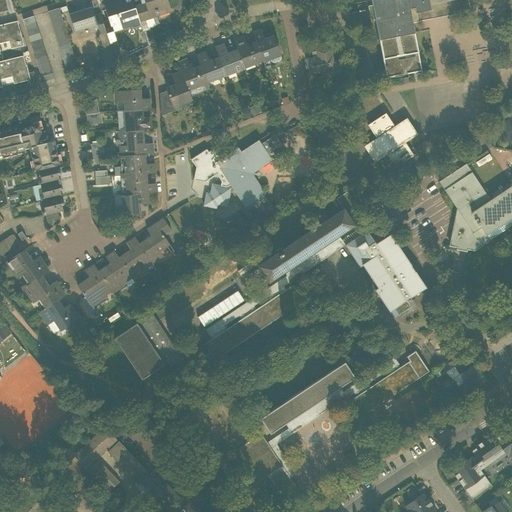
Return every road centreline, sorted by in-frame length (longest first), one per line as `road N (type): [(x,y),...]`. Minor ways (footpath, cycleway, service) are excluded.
road 1 (residential): [(66,91),(90,256),(164,209),(161,155)]
road 2 (unclassified): [(161,155),(270,114),(303,110)]
road 3 (residential): [(388,202),(303,110)]
